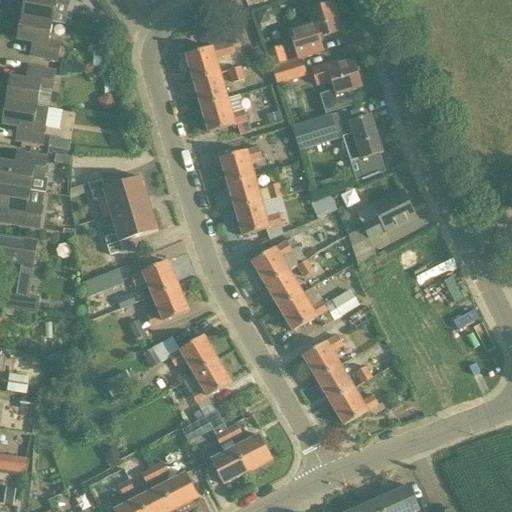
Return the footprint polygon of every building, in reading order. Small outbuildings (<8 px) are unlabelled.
[(25,0),(22,18),(51,24),(55,4),(68,6),(68,0),(25,0)] [(317,40),(342,32),(333,4),(308,12),(312,26),(303,29),(306,41),(294,44),(298,58),(321,51),(317,40)] [(102,12),(101,12),(97,30),(112,32),(113,27),(102,12)] [(266,13),(256,17),(260,27),(270,23),(266,13)] [(48,41),(51,24),(22,18),(17,39),(33,42),(30,55),(56,60),(60,44),(48,41)] [(185,57),(193,83),(219,75),(214,59),(234,53),(231,43),(227,28),(205,34),(209,49),(185,57)] [(181,37),(168,40),(171,56),(184,53),(181,37)] [(106,41),(93,39),(92,49),(105,52),(106,41)] [(305,77),(300,61),(272,70),(276,86),(305,77)] [(316,86),(331,82),(335,96),(325,99),(329,112),(325,113),(325,114),(351,106),(347,93),(362,88),(354,61),(339,66),(338,61),(326,65),(327,69),(313,74),(316,86)] [(10,79),(6,103),(36,108),(39,88),(50,90),(53,73),(28,69),(26,81),(10,79)] [(243,82),(239,69),(228,73),(232,85),(243,82)] [(201,109),(227,101),(219,75),(193,83),(201,109)] [(110,94),(102,98),(100,105),(104,113),(116,106),(110,94)] [(232,116),(227,101),(201,109),(209,134),(247,123),(244,112),(232,116)] [(48,110),(36,108),(6,103),(2,125),(18,128),(16,141),(42,145),(48,110)] [(278,114),(268,117),(271,126),(280,123),(278,114)] [(383,154),(371,116),(330,129),(334,140),(342,138),(357,183),(386,173),(380,155),(383,154)] [(247,123),(236,126),(239,137),(250,133),(247,123)] [(65,142),(50,140),(47,155),(62,157),(65,142)] [(250,164),(262,160),(259,149),(220,160),(227,185),(254,177),(250,164)] [(0,186),(30,192),(32,179),(42,181),(46,158),(23,154),(21,166),(0,162),(0,186)] [(71,159),(55,156),(54,164),(70,166),(71,159)] [(254,177),(227,185),(235,212),(262,204),(254,177)] [(94,203),(105,200),(117,236),(105,239),(110,257),(124,253),(121,244),(157,233),(141,179),(105,190),(102,181),(88,186),(94,203)] [(27,206),(30,192),(0,186),(0,211),(13,214),(11,226),(38,230),(42,208),(27,206)] [(278,187),(268,190),(271,202),(282,199),(278,187)] [(356,214),(362,230),(368,242),(384,233),(385,234),(416,219),(402,192),(356,214)] [(317,217),(335,209),(329,196),(311,204),(317,217)] [(282,226),(281,221),(279,216),(266,220),(262,204),(235,212),(243,238),(282,226)] [(375,257),(368,242),(362,230),(348,237),(357,265),(375,257)] [(30,273),(35,245),(0,239),(0,263),(10,265),(2,310),(37,315),(39,299),(27,297),(31,273),(30,273)] [(252,264),(266,287),(289,273),(282,260),(292,253),(286,244),(252,264)] [(168,263),(146,272),(131,278),(136,289),(147,284),(154,298),(179,288),(168,263)] [(304,280),(314,274),(308,264),(308,263),(298,268),(304,280)] [(102,276),(108,291),(124,284),(118,269),(102,276)] [(280,310),(303,296),(289,273),(266,287),(280,310)] [(189,313),(179,288),(154,298),(160,313),(148,318),(153,328),(189,313)] [(303,296),(280,310),(294,333),(317,319),(323,329),(359,307),(350,292),(332,303),(333,304),(325,309),(322,304),(311,310),(303,296)] [(132,294),(117,300),(121,310),(136,305),(132,294)] [(136,340),(145,335),(138,321),(129,326),(136,340)] [(326,343),(303,358),(317,382),(341,367),(333,354),(344,347),(337,336),(326,343)] [(185,361),(194,375),(217,361),(204,338),(169,358),(175,367),(185,361)] [(151,369),(161,363),(159,358),(174,349),(168,340),(142,355),(151,369)] [(61,352),(47,358),(52,370),(66,364),(61,352)] [(217,361),(194,375),(181,382),(189,395),(190,394),(196,405),(231,385),(226,375),(217,361)] [(341,367),(317,382),(330,404),(354,390),(341,367)] [(372,379),(371,377),(365,368),(356,374),(363,385),(372,379)] [(135,392),(126,372),(105,382),(114,402),(135,392)] [(70,385),(65,374),(51,381),(55,391),(70,385)] [(7,392),(27,395),(29,377),(9,375),(7,392)] [(373,397),(362,403),(354,390),(330,404),(344,427),(378,407),(373,397)] [(37,403),(22,401),(20,411),(35,412),(37,403)] [(237,425),(226,431),(232,442),(243,436),(237,425)] [(232,442),(226,431),(224,431),(222,426),(213,431),(216,436),(220,448),(232,442)] [(260,436),(235,449),(248,473),(272,461),(260,436)] [(223,486),(248,473),(235,449),(210,462),(223,486)] [(0,471),(26,476),(29,460),(0,455),(0,471)] [(168,473),(164,464),(153,469),(158,479),(168,473)] [(158,479),(153,469),(142,475),(146,484),(158,479)] [(185,474),(162,487),(174,511),(198,499),(185,474)] [(127,482),(119,486),(118,487),(122,497),(133,491),(127,482)] [(172,511),(174,511),(162,487),(137,499),(143,511),(172,511)] [(418,511),(419,511),(408,487),(378,500),(382,511),(418,511)] [(15,493),(7,492),(4,507),(13,508),(15,493)] [(113,511),(143,511),(137,499),(113,511)] [(370,504),(355,511),(382,511),(378,500),(370,504)]
